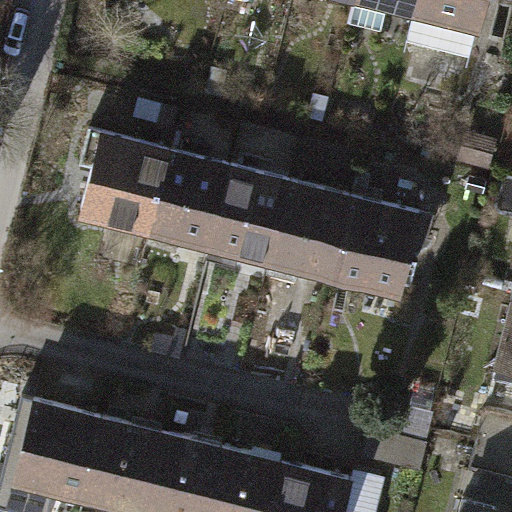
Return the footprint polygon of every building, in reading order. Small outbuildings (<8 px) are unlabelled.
[(374,0),(470,23),(476,0),(374,0)] [(411,208),(82,123),(73,159),(86,162),(74,207),(390,288),(411,208)] [(511,271),(489,362),(470,437),(511,448),(511,271)] [(364,511),(372,481),(25,395),(5,477),(146,511),(364,511)] [(511,511),(511,448),(470,437),(451,510),(450,511),(511,511)]
